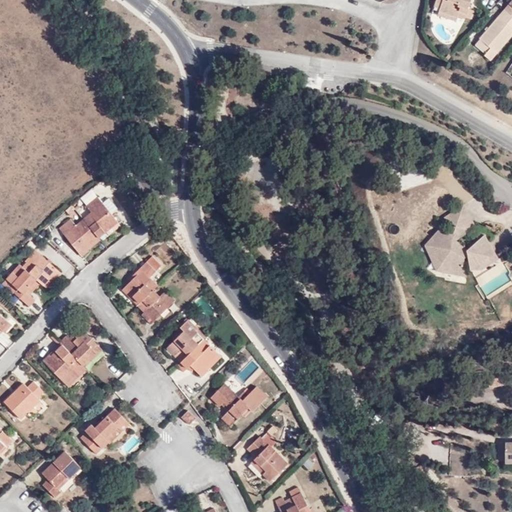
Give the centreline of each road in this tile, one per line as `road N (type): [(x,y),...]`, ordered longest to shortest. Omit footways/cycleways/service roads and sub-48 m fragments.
road 1 (tertiary): [(182,54),(198,241),(290,364),(369,511)]
road 2 (residential): [(421,511),(395,478),(380,434),(329,346),(308,269)]
road 3 (residential): [(182,54),(395,75)]
road 4 (residential): [(395,75),(511,137)]
